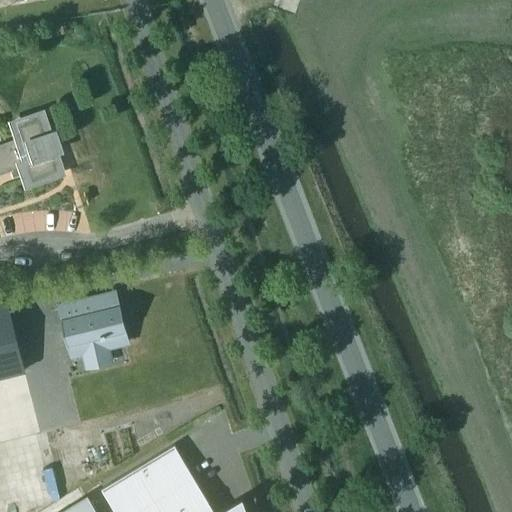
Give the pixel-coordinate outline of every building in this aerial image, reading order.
[(28,181),(61,170),(54,148),(58,146),(54,133),(49,134),(42,113),(15,122),(19,136),(0,142),(0,172),(13,168),(14,169),(18,172),(24,169),(28,181)] [(126,329),(120,302),(117,303),(115,295),(60,308),(62,316),(60,317),(66,344),(81,341),(88,367),(110,361),(105,343),(126,338),(124,330),(126,329)] [(0,300),(0,376),(24,370),(5,299),(0,300)] [(101,488),(115,511),(247,511),(242,496),(215,511),(174,443),(101,488)] [(98,511),(87,494),(57,511),(98,511)]
